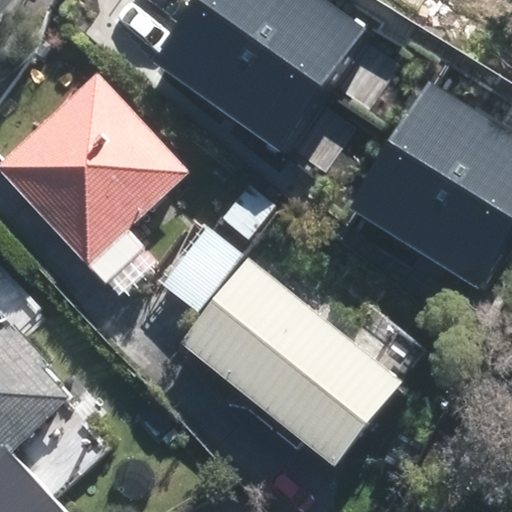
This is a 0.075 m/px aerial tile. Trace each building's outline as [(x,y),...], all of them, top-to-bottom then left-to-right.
[(212,0),(150,89),(284,183),(369,61),(281,0),(212,0)] [(3,171),(93,269),(111,288),(149,253),(132,234),(194,178),(104,80),(3,171)] [(343,216),(477,310),(511,259),(511,152),(428,95),(343,216)] [(255,242),(279,209),(251,189),(227,221),(255,242)] [(198,323),(248,258),(213,231),(162,296),(198,323)] [(186,348),(340,475),(410,390),(256,263),(186,348)] [(22,332),(16,338),(0,320),(0,473),(77,402),(48,371),(54,366),(22,332)]
